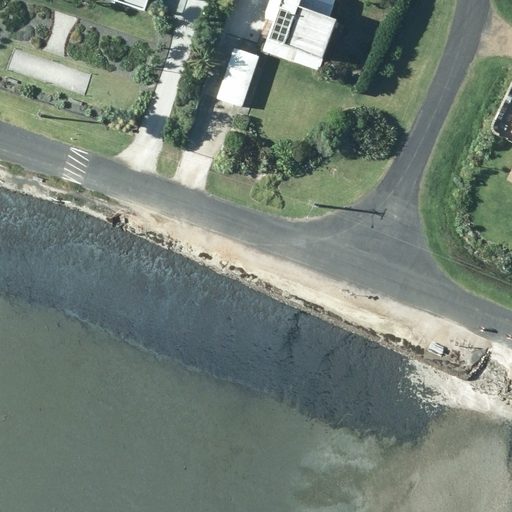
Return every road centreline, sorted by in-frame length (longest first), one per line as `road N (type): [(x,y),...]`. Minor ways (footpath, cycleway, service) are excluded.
road 1 (unclassified): [(379,263),(0,141)]
road 2 (unclassified): [(379,263),(473,0)]
road 3 (unclassified): [(511,321),(379,263)]
